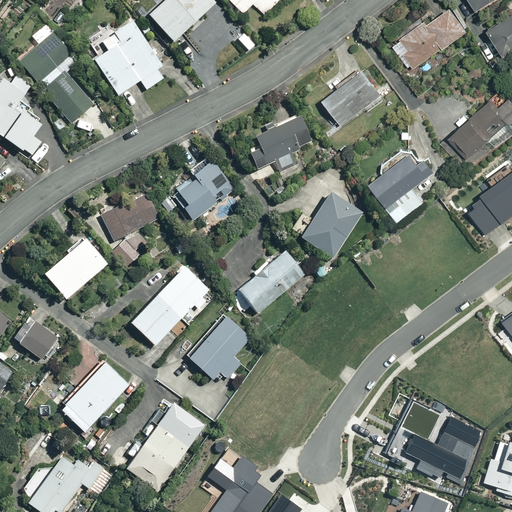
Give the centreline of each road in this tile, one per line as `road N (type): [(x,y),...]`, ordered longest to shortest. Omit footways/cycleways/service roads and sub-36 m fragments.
road 1 (residential): [(0,230),(74,174),(266,76),(370,0)]
road 2 (residential): [(320,464),(334,420),(373,367),(511,257)]
